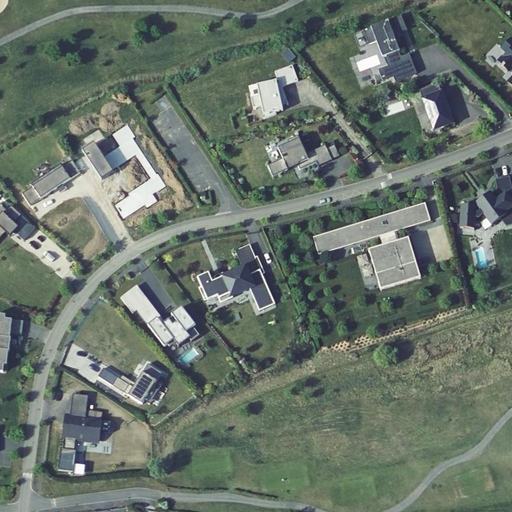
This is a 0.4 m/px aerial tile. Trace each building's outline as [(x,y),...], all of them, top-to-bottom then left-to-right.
[(408,28),(404,17),(382,24),(382,22),(372,25),(373,27),(365,29),(370,44),(380,41),(388,66),(378,69),(382,80),(393,77),(395,82),(417,75),(410,55),(402,58),(395,36),(401,34),(400,30),(408,28)] [(511,35),(507,30),(498,40),(504,45),(495,54),(505,64),(510,59),(511,61),(511,67),(505,75),(511,81),(511,35)] [(261,107),(264,120),(276,116),(276,114),(283,112),(281,103),(287,102),(282,89),(298,83),(292,67),(275,74),(278,82),(261,86),(264,95),(259,96),(250,98),(253,109),(261,107)] [(420,92),(433,131),(452,125),(448,112),(445,105),(439,86),(420,92)] [(104,143),(97,131),(87,137),(86,134),(74,142),(76,145),(83,157),(93,171),(105,164),(95,149),(104,143)] [(302,146),(298,137),(287,142),(289,145),(278,150),(283,160),(268,167),(273,178),(288,171),(288,172),(298,168),(300,171),(317,163),(319,168),(332,162),(332,161),(327,150),(325,146),(306,155),(304,151),(306,151),(303,145),(302,146)] [(83,157),(76,145),(64,153),(72,164),(83,157)] [(327,150),(332,161),(339,157),(334,146),(327,150)] [(72,164),(64,153),(55,159),(53,156),(23,177),(25,180),(15,187),(23,199),(49,180),(55,176),(72,164)] [(511,192),(511,188),(510,178),(495,181),(498,196),(500,195),(500,199),(496,202),(490,194),(476,204),(477,206),(476,208),(462,207),(461,230),(474,231),(475,223),(480,223),(487,218),(492,225),(501,219),(506,227),(511,225),(511,194),(511,193),(511,192)] [(29,220),(4,198),(0,202),(0,223),(3,220),(7,225),(9,223),(19,232),(29,220)] [(430,223),(424,205),(312,239),(318,257),(380,238),(383,247),(368,252),(379,287),(418,275),(408,240),(397,243),(394,233),(430,223)] [(243,267),(258,261),(252,247),(237,254),(243,267)] [(262,272),(258,261),(243,267),(245,272),(233,277),(232,276),(217,282),(216,279),(212,281),(209,275),(198,280),(202,289),(199,290),(205,303),(218,298),(221,304),(233,299),(232,297),(250,290),(260,313),(276,307),(261,273),(262,272)] [(149,303),(137,287),(124,298),(136,313),(137,312),(149,303)] [(166,324),(149,303),(137,312),(149,327),(159,320),(163,326),(166,324)] [(194,324),(182,309),(173,316),(174,318),(166,324),(163,326),(159,320),(149,327),(166,348),(175,341),(180,348),(190,340),(193,343),(201,337),(192,325),(194,324)] [(5,316),(0,315),(0,372),(4,373),(4,365),(7,366),(9,352),(10,352),(11,339),(10,339),(10,334),(11,330),(9,330),(10,321),(5,320),(5,316)] [(23,322),(10,321),(9,330),(11,330),(10,334),(22,335),(23,322)] [(163,375),(149,366),(136,386),(134,389),(130,386),(124,395),(142,406),(145,403),(157,384),(163,375)] [(136,386),(123,378),(122,381),(118,379),(113,387),(124,395),(130,386),(134,389),(136,386)] [(157,384),(145,403),(150,406),(162,388),(157,384)] [(87,412),(89,398),(74,396),(72,410),(87,412)] [(105,436),(107,424),(86,421),(87,412),(72,410),(70,419),(68,419),(67,427),(64,426),(62,440),(65,441),(63,451),(74,453),(76,442),(86,444),(86,442),(99,444),(100,435),(105,436)]
